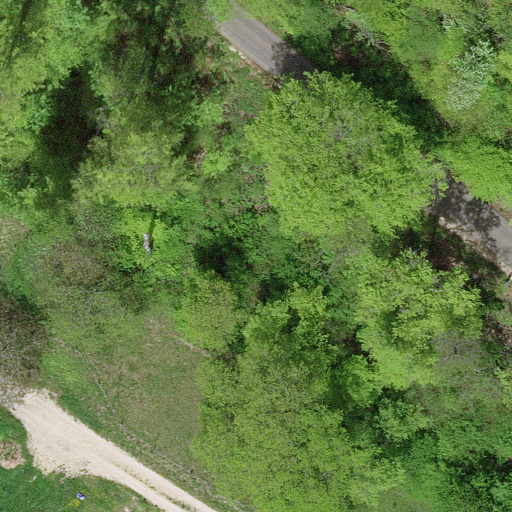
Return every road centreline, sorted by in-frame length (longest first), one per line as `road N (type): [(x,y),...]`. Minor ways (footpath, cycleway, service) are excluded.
road 1 (residential): [(202,0),(511,248)]
road 2 (track): [(193,511),(0,375)]
